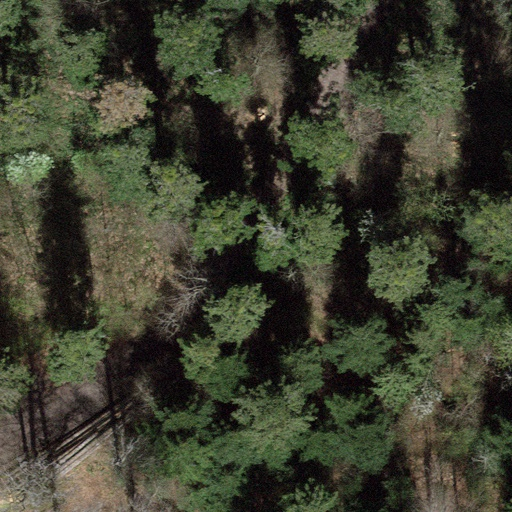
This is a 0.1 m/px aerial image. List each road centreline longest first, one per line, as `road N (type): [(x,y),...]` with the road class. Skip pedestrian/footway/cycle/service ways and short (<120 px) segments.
road 1 (track): [(367,0),(273,135),(162,229)]
road 2 (track): [(162,229),(0,387)]
